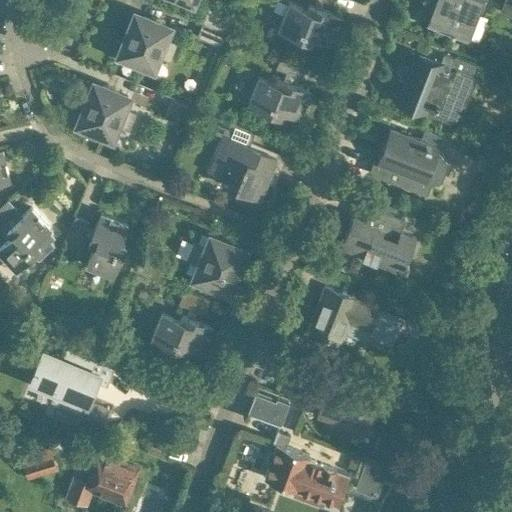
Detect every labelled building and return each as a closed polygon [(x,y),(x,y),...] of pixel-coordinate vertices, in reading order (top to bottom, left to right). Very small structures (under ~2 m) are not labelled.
[(483,14),(488,0),(435,0),(427,23),(466,38),(477,12),(483,14)] [(511,14),(511,0),(504,0),(500,10),(511,14)] [(330,41),(340,15),(309,3),(307,8),(289,1),(278,26),(310,39),(312,34),(330,41)] [(226,31),(232,16),(209,7),(203,21),(226,31)] [(177,42),(168,38),(172,27),(135,12),(131,23),(129,22),(121,41),(123,42),(119,53),(156,68),(161,56),(170,59),(177,42)] [(220,44),(226,31),(203,21),(197,35),(220,44)] [(458,124),(477,74),(475,73),(479,64),(455,54),(452,64),(415,49),(399,89),(395,100),(404,103),(458,124)] [(306,64),(281,53),(276,66),(301,76),(306,64)] [(241,81),(246,67),(235,63),(231,78),(241,81)] [(300,115),(310,90),(279,77),(277,82),(259,75),(249,101),(280,113),(282,108),(300,115)] [(136,111),(127,108),(131,97),(94,82),(90,92),(88,91),(80,111),(82,112),(78,122),(115,137),(120,125),(129,129),(136,111)] [(190,119),(196,105),(173,96),(167,110),(190,119)] [(374,158),(368,172),(427,195),(432,182),(442,180),(449,163),(438,150),(439,147),(437,147),(441,135),(424,128),(419,140),(390,128),(378,160),(374,158)] [(221,150),(217,148),(208,168),(239,180),(236,186),(259,195),(269,171),(276,173),(283,158),(227,135),(221,150)] [(0,180),(9,178),(3,151),(0,151),(0,180)] [(9,199),(0,206),(0,235),(4,240),(0,243),(0,250),(16,267),(31,252),(38,260),(54,244),(50,241),(55,237),(47,229),(50,227),(31,206),(19,218),(13,211),(17,208),(9,200),(10,199),(9,199)] [(415,236),(400,230),(405,218),(358,200),(340,246),(362,255),(363,253),(403,269),(405,263),(407,264),(408,261),(406,260),(415,236)] [(112,273),(125,242),(119,240),(127,222),(101,211),(88,243),(94,245),(86,263),(112,273)] [(88,220),(75,215),(65,240),(78,246),(88,220)] [(234,280),(242,260),(240,259),(244,249),(211,235),(206,247),(193,242),(186,259),(199,264),(194,276),(228,289),(232,279),(234,280)] [(154,276),(160,262),(137,252),(131,267),(154,276)] [(369,330),(378,307),(354,297),(355,296),(351,294),(350,296),(324,286),(307,331),(340,344),(348,322),(369,330)] [(204,313),(210,299),(184,289),(179,303),(204,313)] [(203,351),(213,325),(182,313),(179,318),(161,311),(151,337),(182,349),(185,344),(203,351)] [(43,351),(30,383),(54,393),(51,400),(81,412),(75,428),(101,425),(109,406),(100,403),(88,398),(93,385),(96,380),(107,385),(114,367),(66,349),(61,359),(43,351)] [(364,405),(371,388),(312,366),(305,384),(294,380),(294,381),(323,392),(316,412),(331,417),(328,424),(348,431),(351,424),(364,429),(372,408),(364,405)] [(402,386),(398,395),(406,398),(404,404),(423,410),(428,395),(402,386)] [(288,402),(256,390),(248,413),(279,425),(288,402)] [(338,502),(349,472),(309,458),(310,454),(287,446),(291,434),(277,429),(272,441),(276,443),(264,476),(296,488),(294,494),(323,505),(325,498),(338,502)] [(125,500),(138,467),(95,451),(94,455),(83,451),(72,473),(74,471),(85,476),(82,484),(125,500)] [(362,452),(363,473),(384,472),(383,451),(362,452)] [(57,469),(52,452),(30,458),(31,460),(25,461),(30,475),(34,473),(35,475),(57,469)]
